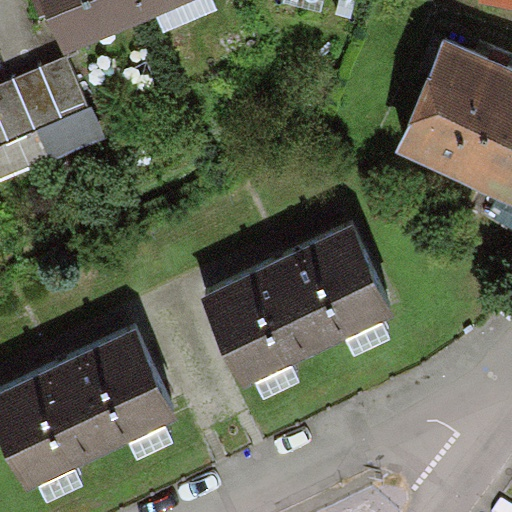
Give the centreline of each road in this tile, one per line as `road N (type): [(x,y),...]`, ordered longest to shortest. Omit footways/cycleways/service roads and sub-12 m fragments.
road 1 (residential): [(208,511),(511,370)]
road 2 (residential): [(511,390),(437,511)]
